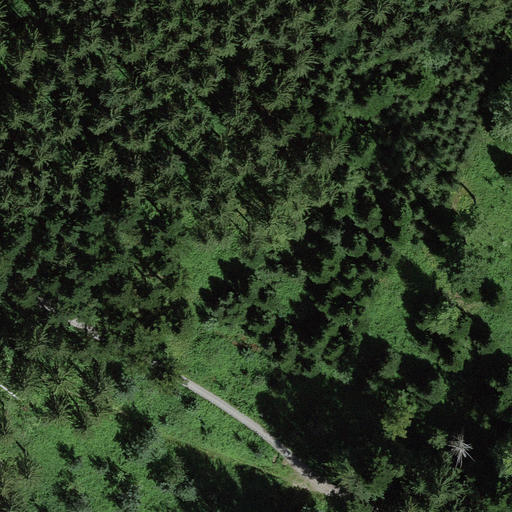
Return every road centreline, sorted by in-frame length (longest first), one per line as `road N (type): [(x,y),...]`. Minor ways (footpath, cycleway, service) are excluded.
road 1 (track): [(367,511),(175,366),(0,301)]
road 2 (track): [(352,501),(119,441),(0,394)]
